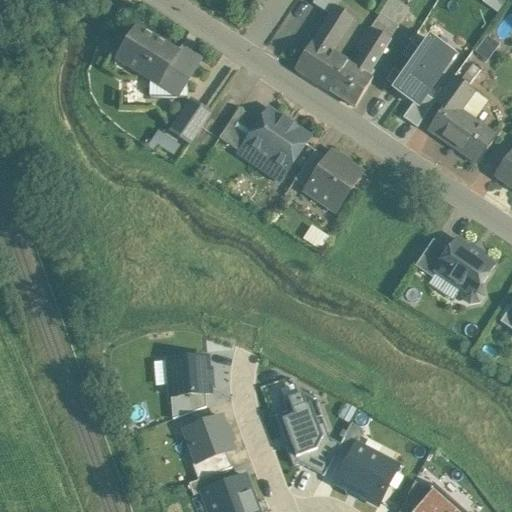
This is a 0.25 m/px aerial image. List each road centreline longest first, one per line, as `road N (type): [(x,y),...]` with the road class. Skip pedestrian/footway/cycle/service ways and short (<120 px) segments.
road 1 (unclassified): [(511,229),(154,0)]
road 2 (residential): [(248,351),(245,405),(284,511)]
